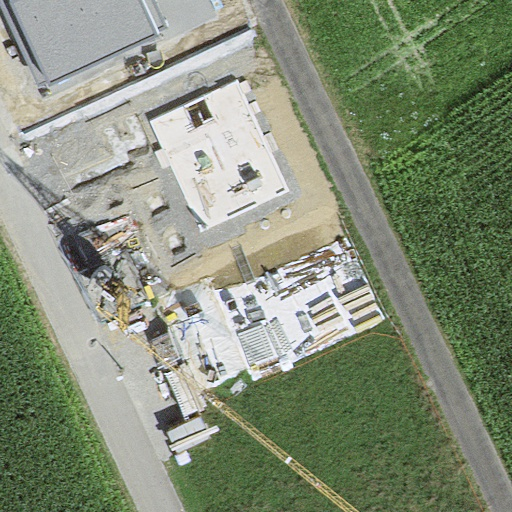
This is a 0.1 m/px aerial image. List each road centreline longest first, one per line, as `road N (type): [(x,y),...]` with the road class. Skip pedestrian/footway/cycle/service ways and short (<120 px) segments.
road 1 (track): [(271,0),(511,511)]
road 2 (residential): [(161,511),(0,169)]
